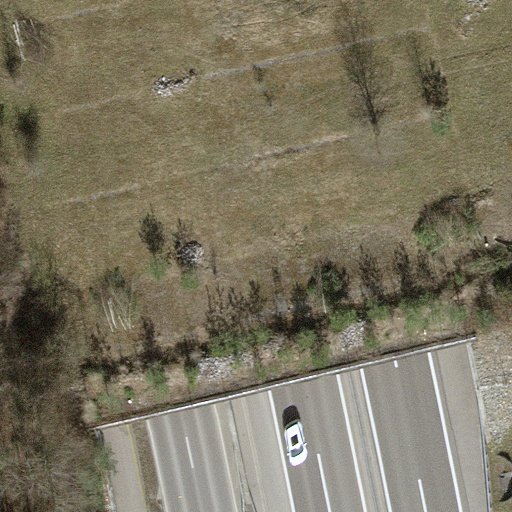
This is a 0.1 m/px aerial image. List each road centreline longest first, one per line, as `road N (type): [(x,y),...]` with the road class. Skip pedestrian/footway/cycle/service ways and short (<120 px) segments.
road 1 (primary): [(92,0),(204,511)]
road 2 (trunk): [(428,511),(317,0)]
road 3 (trunk): [(222,0),(332,511)]
